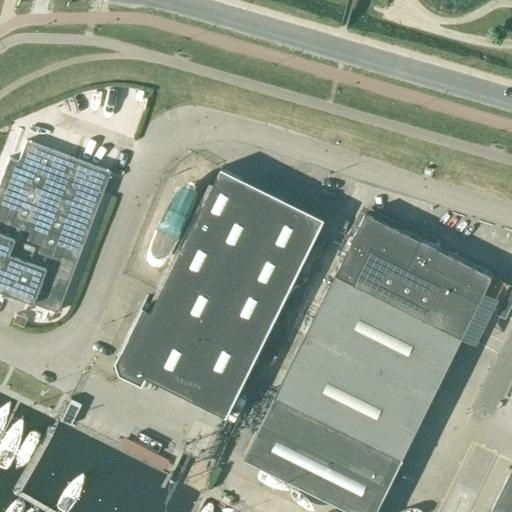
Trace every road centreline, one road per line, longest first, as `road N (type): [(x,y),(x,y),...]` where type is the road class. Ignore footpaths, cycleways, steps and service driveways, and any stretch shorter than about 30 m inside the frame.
road 1 (unclassified): [(511,216),(210,126),(160,152),(139,186),(61,368),(0,340)]
road 2 (tertiary): [(511,100),(171,0)]
road 3 (unclassified): [(439,511),(511,356)]
